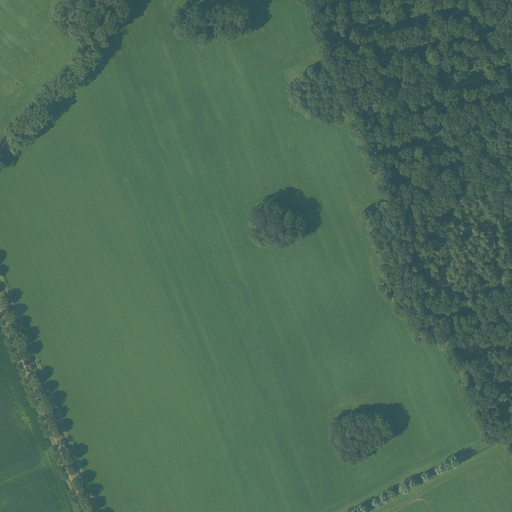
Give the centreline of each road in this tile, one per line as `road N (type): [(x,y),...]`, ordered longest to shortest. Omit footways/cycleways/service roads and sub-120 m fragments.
road 1 (track): [(303,0),(377,184),(393,204),(487,190),(511,265)]
road 2 (unclassified): [(83,511),(0,307)]
road 3 (track): [(0,150),(86,50),(108,0)]
